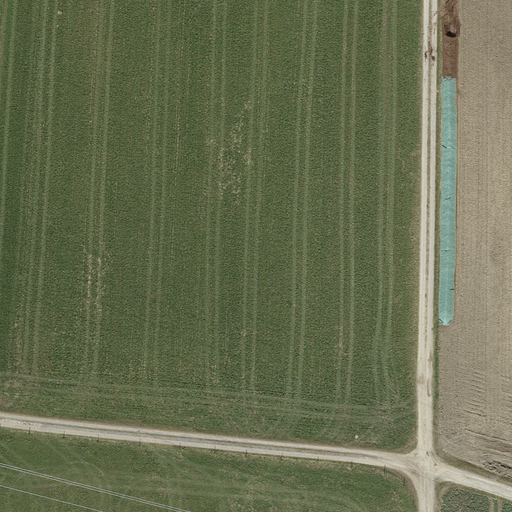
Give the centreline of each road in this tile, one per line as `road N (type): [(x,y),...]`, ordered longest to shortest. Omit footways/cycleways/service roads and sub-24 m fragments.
road 1 (track): [(511,495),(385,458),(0,420)]
road 2 (track): [(426,511),(431,0)]
